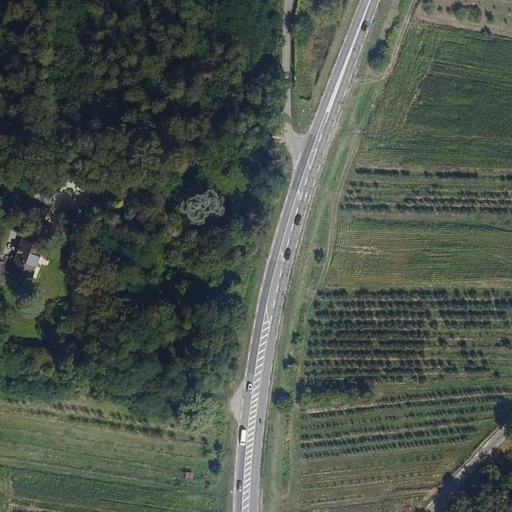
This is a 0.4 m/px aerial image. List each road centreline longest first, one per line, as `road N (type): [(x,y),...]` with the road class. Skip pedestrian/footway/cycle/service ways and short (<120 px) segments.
road 1 (track): [(386,78),(333,210),(306,329),(293,511)]
road 2 (primary): [(315,151),(263,347),(250,511)]
road 3 (residential): [(287,0),(288,134),(315,151)]
road 4 (primary): [(371,0),(315,151)]
road 5 (unknown): [(142,143),(288,134)]
road 6 (track): [(416,0),(386,78),(342,78)]
